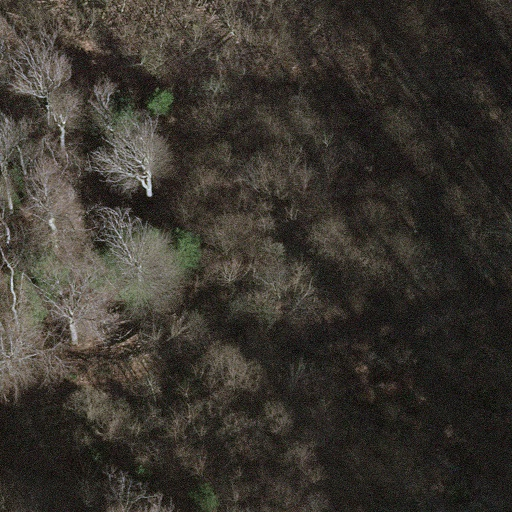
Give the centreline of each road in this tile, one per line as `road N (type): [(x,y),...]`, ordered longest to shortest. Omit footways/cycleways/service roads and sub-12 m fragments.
road 1 (track): [(511,279),(0,406)]
road 2 (track): [(511,104),(0,45)]
